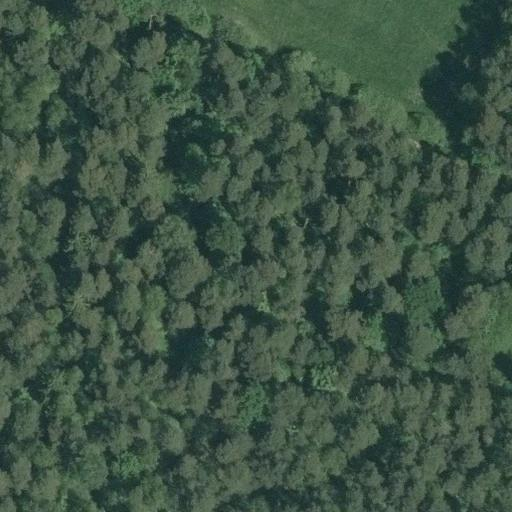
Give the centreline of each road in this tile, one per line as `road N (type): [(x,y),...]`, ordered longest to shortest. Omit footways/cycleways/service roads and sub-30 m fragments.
road 1 (track): [(63,511),(511,268)]
road 2 (track): [(511,188),(137,0)]
